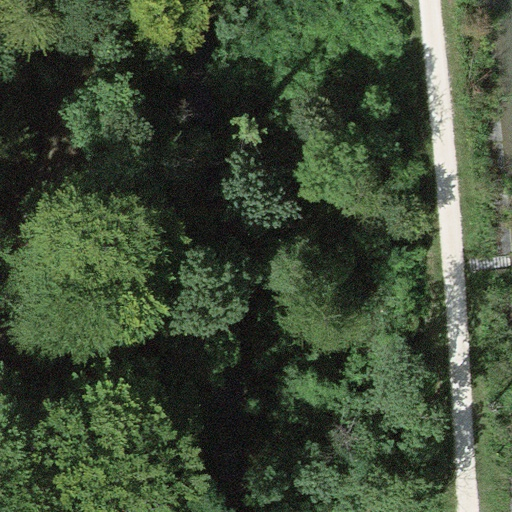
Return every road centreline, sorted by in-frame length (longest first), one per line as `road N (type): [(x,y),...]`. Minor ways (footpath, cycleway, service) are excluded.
road 1 (track): [(433,0),(470,511)]
road 2 (track): [(96,0),(93,41),(0,297)]
